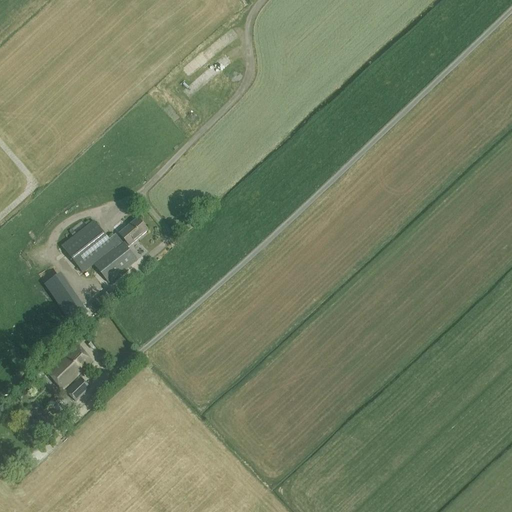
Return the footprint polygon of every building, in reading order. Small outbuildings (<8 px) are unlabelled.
[(109,240),(100,229),(94,221),(62,247),(83,273),(115,248),(116,250),(95,266),(111,286),(138,262),(127,248),(129,247),(148,232),(138,219),(119,235),(125,243),(123,244),(115,234),(109,240)] [(114,300),(112,299),(107,293),(92,306),(98,313),(114,300)] [(71,324),(85,314),(80,307),(66,316),(71,324)] [(63,391),(93,362),(76,345),(47,374),(63,391)] [(81,378),(66,393),(76,403),(90,388),(81,378)] [(48,440),(56,432),(40,415),(32,423),(48,440)]
